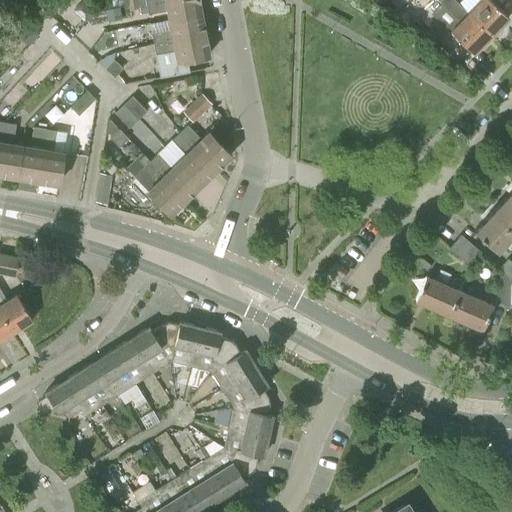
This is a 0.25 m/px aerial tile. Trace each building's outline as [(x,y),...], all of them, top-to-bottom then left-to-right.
[(170,18),(201,12),(198,0),(154,0),(146,2),(148,14),(168,10),(170,18)] [(389,0),(398,8),(406,0),(389,0)] [(455,0),(436,0),(437,1),(459,21),(451,30),(474,52),(490,34),(468,13),(455,0)] [(480,0),(468,13),(490,34),(508,16),(491,0),(480,0)] [(154,42),(205,32),(201,12),(170,18),(172,29),(152,33),(154,42)] [(37,36),(26,25),(25,24),(16,33),(17,34),(28,45),(37,36)] [(209,54),(205,32),(154,42),(160,76),(190,71),(188,58),(209,54)] [(98,61),(105,68),(113,59),(114,51),(108,54),(98,61)] [(113,59),(105,68),(114,77),(123,68),(113,59)] [(95,97),(87,89),(70,106),(78,114),(95,97)] [(209,102),(201,94),(183,111),(191,120),(209,102)] [(123,103),(137,118),(146,110),(132,95),(123,103)] [(137,118),(123,103),(114,111),(129,126),(137,118)] [(106,130),(111,135),(119,128),(109,117),(106,130)] [(5,121),(0,151),(0,172),(17,175),(22,144),(13,142),(16,123),(5,121)] [(179,130),(216,168),(231,153),(209,130),(201,137),(187,123),(179,130)] [(22,144),(17,175),(37,179),(45,127),(35,126),(32,145),(22,144)] [(45,127),(37,179),(58,182),(63,150),(53,149),(56,129),(45,127)] [(128,137),(119,128),(111,135),(110,136),(119,145),(128,137)] [(178,159),(201,182),(216,168),(179,130),(170,138),(185,153),(178,159)] [(150,159),(186,196),(201,182),(178,159),(171,166),(157,152),(150,159)] [(170,212),(186,196),(150,159),(141,167),(155,182),(148,189),(170,212)] [(110,161),(105,167),(112,173),(117,168),(110,161)] [(103,186),(100,200),(110,202),(113,187),(103,186)] [(511,188),(475,228),(498,249),(505,241),(510,245),(511,243),(511,188)] [(460,233),(448,246),(464,260),(476,247),(460,233)] [(0,270),(15,274),(19,255),(0,251),(0,270)] [(503,271),(511,278),(511,260),(509,257),(500,266),(503,271)] [(511,278),(503,271),(494,292),(498,294),(496,299),(511,306),(511,278)] [(416,299),(449,313),(460,289),(426,275),(416,299)] [(460,289),(449,313),(482,327),(493,303),(460,289)] [(0,308),(13,329),(31,317),(17,292),(5,300),(0,290),(0,308)] [(0,337),(13,329),(0,308),(0,337)] [(190,365),(198,325),(179,320),(178,325),(163,322),(150,330),(168,360),(169,360),(190,365)] [(168,360),(150,330),(147,325),(129,337),(151,371),(168,360)] [(198,325),(190,365),(210,370),(219,335),(220,329),(198,325)] [(219,335),(210,370),(211,370),(240,351),(232,337),(219,335)] [(113,347),(134,381),(151,371),(129,337),(113,347)] [(96,358),(117,392),(134,381),(113,347),(96,358)] [(240,351),(211,370),(220,385),(256,366),(245,348),(241,351),(240,351)] [(100,402),(117,392),(96,358),(80,368),(100,402)] [(256,366),(220,385),(232,405),(267,413),(269,402),(268,395),(262,386),(267,383),(256,366)] [(100,402),(80,368),(62,379),(81,408),(83,413),(100,402)] [(81,408),(62,379),(45,390),(48,394),(40,400),(38,406),(71,414),(81,408)] [(267,413),(232,405),(228,426),(268,434),(273,414),(267,413)] [(149,426),(158,420),(154,412),(144,418),(149,426)] [(268,434),(228,426),(223,446),(258,453),(264,454),(268,434)] [(245,480),(242,475),(223,446),(206,457),(227,491),(245,480)] [(258,453),(223,446),(242,475),(251,470),(256,464),(258,453)] [(140,447),(132,452),(136,459),(144,454),(140,447)] [(227,491),(206,457),(189,468),(210,502),(227,491)] [(194,511),(210,502),(189,468),(172,478),(193,511),(194,511)] [(193,511),(172,478),(155,489),(169,511),(193,511)] [(169,511),(155,489),(138,500),(141,506),(145,511),(169,511)] [(412,511),(407,503),(392,511),(412,511)]
